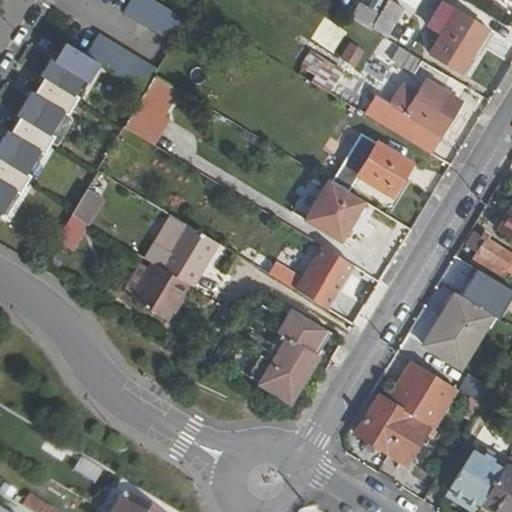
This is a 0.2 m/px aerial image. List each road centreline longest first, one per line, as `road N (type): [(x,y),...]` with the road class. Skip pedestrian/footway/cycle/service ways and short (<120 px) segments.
road 1 (residential): [(511,117),(315,436),(287,464)]
road 2 (residential): [(0,279),(56,313),(97,381),(239,472)]
